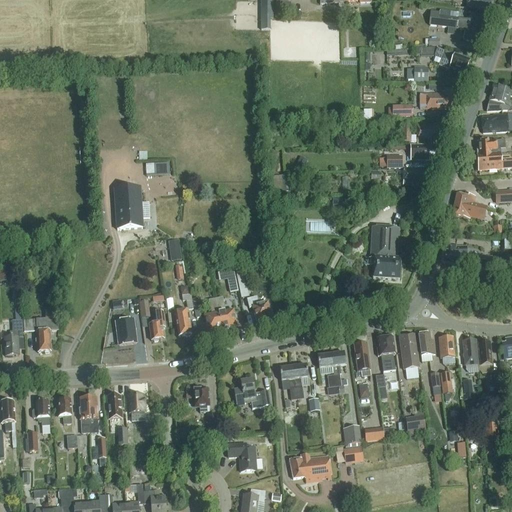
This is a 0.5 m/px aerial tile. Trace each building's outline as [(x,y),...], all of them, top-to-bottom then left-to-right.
[(261,0),(261,32),(271,32),(272,21),(273,21),(273,0),(261,0)] [(467,0),(466,8),(479,10),(479,8),(490,10),(491,0),(467,0)] [(282,9),(282,3),(276,3),(276,16),(290,16),(290,9),(282,9)] [(439,17),(438,18),(437,28),(457,30),(465,31),(463,41),(473,44),(473,41),(481,43),(486,19),(483,19),(484,16),(469,14),(468,21),(439,17)] [(437,28),(438,18),(431,17),(430,27),(437,28)] [(421,59),(434,59),(437,48),(416,50),(416,59),(421,58),(421,59)] [(437,51),(434,58),(435,60),(441,62),(439,66),(440,68),(447,70),(449,70),(449,68),(465,74),(470,62),(437,51)] [(427,84),(427,70),(413,70),(413,71),(413,81),(413,84),(427,84)] [(511,98),(511,92),(511,91),(502,88),(501,90),(493,88),(486,114),(503,113),(508,112),(511,103),(509,103),(510,98),(511,98)] [(452,107),(455,107),(455,99),(452,99),(452,95),(419,96),(420,111),(452,111),(452,107)] [(392,109),(393,119),(412,119),(412,108),(392,109)] [(493,119),(482,120),(483,135),(509,134),(509,133),(511,132),(511,116),(493,118),(493,119)] [(447,127),(438,127),(438,125),(416,125),(416,138),(411,138),(411,126),(402,126),(402,144),(416,144),(431,144),(431,146),(444,145),(444,140),(448,140),(447,127)] [(477,151),(478,157),(497,156),(497,151),(505,151),(505,142),(496,143),(494,143),(493,142),(489,142),(489,143),(478,144),(478,151),(477,151)] [(429,160),(440,160),(440,148),(410,148),(410,162),(430,162),(429,160)] [(478,157),(477,157),(478,173),(502,171),(511,170),(511,162),(501,163),(500,155),(497,156),(478,157)] [(303,171),(307,162),(300,158),(296,167),(303,171)] [(387,170),(402,170),(402,158),(387,158),(387,170)] [(152,178),(170,177),(169,165),(152,166),(152,178)] [(432,185),(433,176),(429,176),(429,173),(403,172),(402,187),(411,187),(411,189),(419,189),(419,188),(428,188),(429,185),(432,185)] [(289,177),(273,178),(274,195),(290,194),(289,177)] [(117,232),(142,230),(139,189),(115,191),(117,232)] [(495,205),(511,203),(511,191),(494,193),(495,205)] [(468,199),(457,197),(452,217),(469,221),(470,218),(480,221),(481,214),(485,215),(486,209),(473,206),(475,199),(468,197),(468,199)] [(493,238),(501,238),(501,227),(493,227),(493,238)] [(399,282),(400,261),(396,261),(398,231),(372,229),(370,260),(374,260),(372,281),(399,282)] [(497,269),(497,259),(492,259),(466,259),(466,249),(455,249),(444,247),(441,265),(455,267),(455,269),(465,269),(465,270),(492,270),(497,269)] [(180,250),(170,252),(171,264),(182,262),(180,250)] [(10,267),(0,268),(0,283),(12,282),(10,267)] [(182,267),(176,268),(177,282),(184,281),(182,267)] [(237,282),(241,300),(248,299),(244,280),(237,282)] [(193,311),(191,301),(190,296),(182,297),(183,303),(186,303),(187,312),(193,311)] [(216,301),(222,332),(223,331),(223,333),(231,332),(230,330),(237,329),(234,312),(225,314),(222,299),(216,301)] [(270,321),(272,321),(268,305),(259,308),(257,299),(247,302),(250,311),(252,310),(256,325),(264,322),(265,324),(271,322),(270,321)] [(191,301),(193,311),(195,320),(202,319),(198,300),(191,301)] [(207,335),(222,332),(216,301),(208,302),(211,317),(204,319),(207,335)] [(142,320),(150,319),(148,303),(139,304),(142,320)] [(178,340),(192,337),(188,313),(174,316),(178,340)] [(157,326),(149,327),(151,344),(164,342),(162,331),(165,331),(163,315),(155,316),(157,326)] [(35,321),(23,322),(24,335),(36,334),(38,355),(51,354),(49,333),(58,333),(58,320),(35,321)] [(10,340),(4,340),(5,359),(19,358),(18,340),(23,339),(22,322),(12,322),(13,334),(10,334),(10,340)] [(135,322),(116,324),(119,348),(136,345),(134,331),(136,331),(135,322)] [(420,357),(435,356),(433,342),(430,343),(428,335),(417,336),(420,357)] [(413,336),(399,338),(400,349),(400,350),(403,372),(405,372),(406,382),(418,380),(417,371),(418,370),(413,336)] [(392,357),(394,357),(392,339),(375,342),(377,358),(378,358),(380,375),(394,373),(392,357)] [(440,361),(454,359),(452,339),(438,341),(440,361)] [(504,360),(511,359),(511,339),(505,341),(506,345),(502,346),(504,360)] [(464,356),(462,357),(463,360),(464,361),(465,368),(465,372),(468,376),(478,375),(478,367),(475,343),(462,344),(464,356)] [(480,368),(492,367),(490,345),(478,346),(480,368)] [(367,346),(354,347),(355,356),(354,357),(355,360),(356,361),(356,363),(359,363),(361,378),(371,377),(367,346)] [(334,384),(340,383),(339,377),(340,377),(339,369),(345,368),(343,355),(330,357),(332,370),(333,378),(334,384)] [(318,372),(332,370),(330,357),(316,359),(318,372)] [(290,397),(291,403),(303,401),(302,389),(300,389),(299,382),(307,380),(305,368),(292,370),(296,396),(290,397)] [(288,383),(290,397),(296,396),(292,370),(279,371),(282,384),(288,383)] [(453,398),(450,374),(440,375),(442,398),(445,397),(445,404),(448,404),(453,398)] [(432,389),(439,389),(438,375),(431,376),(432,389)] [(383,377),(376,378),(379,401),(387,400),(383,377)] [(328,391),(341,389),(340,383),(334,384),(333,378),(327,379),(328,391)] [(241,391),(233,392),(236,407),(251,404),(252,411),(271,408),(268,393),(259,394),(261,402),(257,403),(253,381),(240,384),(241,391)] [(369,399),(368,390),(367,386),(358,387),(359,391),(360,400),(369,399)] [(209,414),(209,409),(208,391),(194,392),(195,410),(199,409),(199,414),(209,414)] [(109,422),(121,421),(119,398),(107,399),(109,422)] [(137,422),(144,421),(142,398),(128,399),(129,416),(136,415),(137,422)] [(87,400),(89,436),(95,436),(98,435),(95,400),(93,400),(93,399),(87,400)] [(81,436),(89,436),(87,400),(81,400),(81,401),(78,402),(81,436)] [(69,402),(63,403),(62,401),(59,402),(59,403),(57,403),(58,420),(64,419),(65,427),(71,427),(69,402)] [(308,403),(309,414),(319,413),(318,401),(308,403)] [(33,412),(32,413),(32,419),(33,420),(37,420),(37,421),(41,421),(41,428),(49,428),(47,403),(42,404),(40,402),(38,403),(37,404),(36,404),(36,412),(33,412)] [(13,404),(0,405),(0,410),(1,426),(4,426),(5,434),(11,434),(12,438),(5,439),(5,449),(13,448),(14,475),(18,475),(14,425),(13,404)] [(208,431),(217,431),(216,416),(207,416),(208,431)] [(405,421),(408,438),(426,435),(423,418),(405,421)] [(271,424),(267,431),(272,435),(277,429),(271,424)] [(484,427),(486,457),(500,455),(498,426),(484,427)] [(348,447),(359,446),(357,429),(345,431),(348,447)] [(127,447),(126,438),(126,430),(116,431),(118,447),(127,447)] [(363,432),(365,444),(383,441),(382,430),(363,432)] [(383,431),(384,438),(394,437),(393,430),(383,431)] [(449,434),(450,444),(457,444),(457,433),(449,434)] [(27,436),(28,454),(38,454),(37,435),(27,436)] [(77,450),(76,439),(76,438),(66,438),(67,451),(77,450)] [(276,439),(271,442),(274,447),(279,444),(276,439)] [(98,461),(106,460),(104,441),(97,441),(98,461)] [(241,475),(257,474),(255,450),(246,450),(246,446),(227,448),(228,461),(239,460),(241,475)] [(345,467),(364,464),(361,449),(343,452),(343,449),(337,450),(337,455),(336,455),(337,466),(345,465),(345,467)] [(305,485),(331,481),(327,459),(309,461),(308,457),(300,459),(301,462),(290,463),(292,482),(304,480),(305,485)] [(54,477),(46,478),(47,486),(55,485),(54,477)] [(144,494),(143,494),(144,507),(151,507),(151,511),(166,511),(165,498),(154,499),(154,494),(149,494),(148,487),(144,487),(144,494)] [(243,497),(241,511),(256,511),(258,504),(264,504),(265,493),(251,492),(250,498),(243,497)] [(144,507),(143,494),(137,495),(138,504),(125,505),(125,511),(139,511),(139,508),(144,507)] [(100,511),(106,510),(105,498),(98,499),(98,504),(86,505),(86,511),(100,511)] [(125,511),(125,505),(112,506),(111,498),(105,498),(106,510),(112,510),(111,511),(125,511)] [(67,511),(66,501),(60,502),(60,511),(48,511),(67,511)] [(66,501),(67,511),(86,511),(86,505),(74,506),(73,501),(66,501)]
